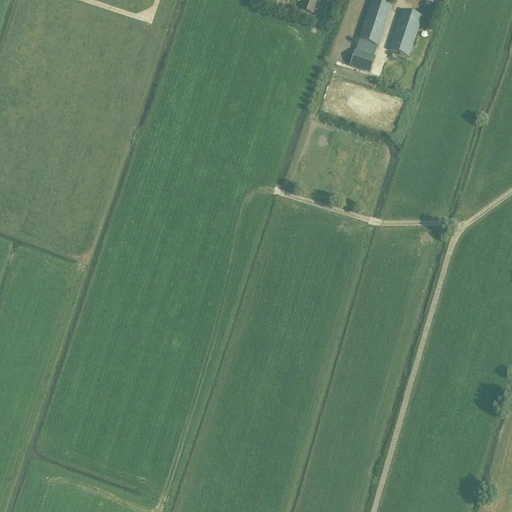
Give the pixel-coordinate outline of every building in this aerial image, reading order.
[(267,0),(266,5),(275,8),(278,0),(267,0)] [(303,0),(300,11),(313,15),(317,0),(303,0)] [(359,41),(378,47),(391,8),(372,2),(359,41)] [(389,51),(408,58),(421,18),(402,12),(389,51)] [(354,51),(349,67),(370,74),(375,58),(374,57),(355,51),(354,51)]
